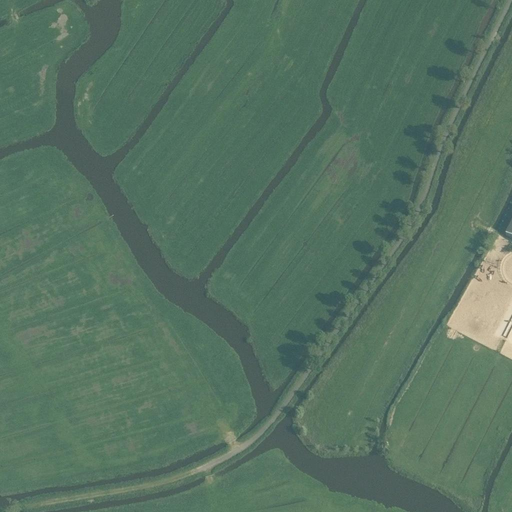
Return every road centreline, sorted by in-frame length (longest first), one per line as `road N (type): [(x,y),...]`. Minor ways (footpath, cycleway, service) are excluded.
road 1 (unclassified): [(204,465),(267,425),(410,223),(510,0)]
road 2 (track): [(27,506),(159,482),(204,465)]
